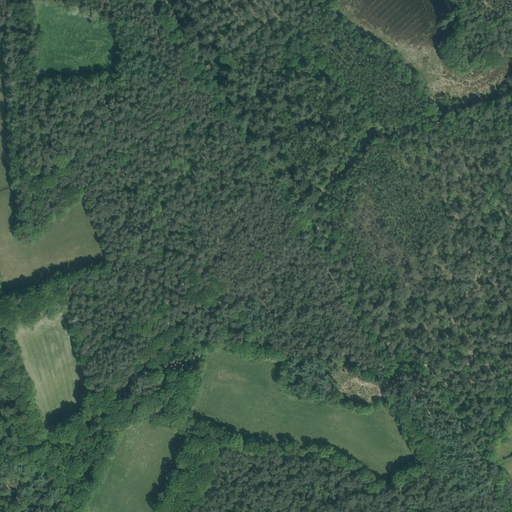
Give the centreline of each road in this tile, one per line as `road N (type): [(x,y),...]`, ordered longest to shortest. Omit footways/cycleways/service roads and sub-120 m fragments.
road 1 (track): [(298,220),(378,360),(419,370),(510,511)]
road 2 (track): [(108,0),(148,12),(159,24),(298,220)]
